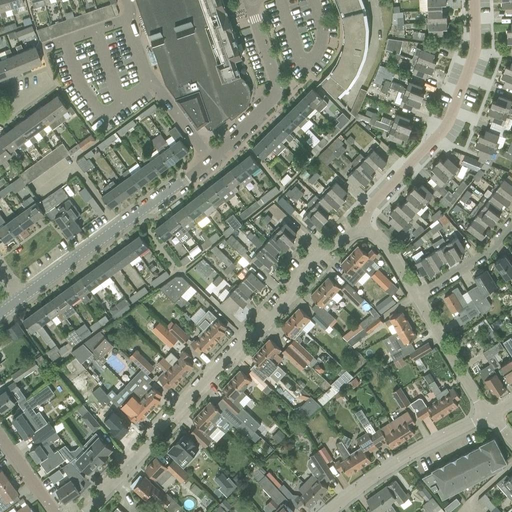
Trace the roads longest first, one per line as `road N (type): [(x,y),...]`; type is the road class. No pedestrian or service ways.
road 1 (residential): [(19,299),(172,190),(278,93),(249,0)]
road 2 (residential): [(87,511),(291,296),(305,268),(364,231)]
road 3 (residential): [(364,231),(373,202),(449,119),(474,45),(472,0)]
road 4 (residential): [(331,511),(397,463),(488,414)]
road 5 (residential): [(488,414),(414,297)]
road 6 (residential): [(511,223),(494,246),(414,297)]
